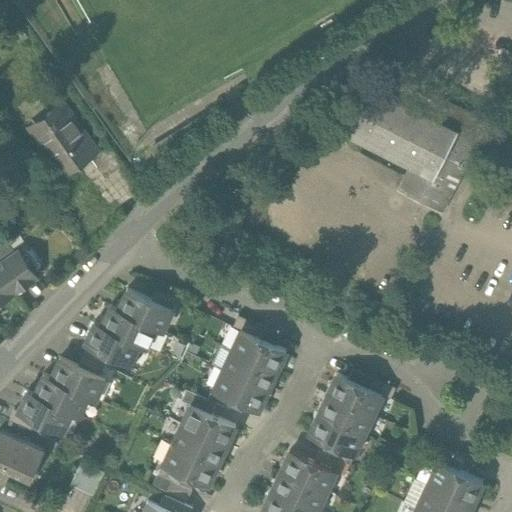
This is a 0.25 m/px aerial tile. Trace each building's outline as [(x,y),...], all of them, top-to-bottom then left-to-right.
[(381,89),(369,84),(346,129),(412,164),(399,191),(441,213),(487,121),(390,71),(381,89)] [(89,90),(116,129),(130,119),(103,80),(89,90)] [(249,94),(243,98),(249,106),(255,102),(249,94)] [(91,148),(60,104),(46,114),(50,120),(33,133),(62,174),(89,155),(94,152),(91,148)] [(196,123),(201,131),(222,119),(217,110),(196,123)] [(170,138),(175,146),(201,131),(196,123),(170,138)] [(91,148),(94,152),(89,155),(103,175),(122,162),(105,138),(91,148)] [(150,151),(155,159),(175,146),(170,138),(150,151)] [(5,239),(12,249),(23,241),(16,231),(5,239)] [(0,257),(12,249),(5,239),(0,242),(0,257)] [(0,303),(38,276),(19,249),(0,262),(0,303)] [(117,309),(155,327),(163,331),(172,310),(151,300),(127,289),(118,309),(117,309)] [(156,289),(151,300),(172,310),(173,310),(178,299),(156,289)] [(139,343),(139,344),(146,347),(155,327),(117,309),(118,309),(110,305),(101,325),(101,326),(139,343)] [(254,336),(260,325),(238,315),(233,325),(240,329),(254,336)] [(139,344),(139,343),(101,326),(101,325),(94,322),(84,342),(88,344),(110,354),(130,363),(139,344)] [(260,325),(254,336),(276,346),(281,335),(260,325)] [(240,329),(231,349),(277,370),(276,370),(278,371),(283,361),(281,361),(286,350),(276,346),(254,336),(240,329)] [(83,355),(105,365),(110,354),(88,344),(83,355)] [(231,349),(222,368),(269,390),(274,381),(272,380),(276,370),(277,370),(231,349)] [(105,365),(83,355),(78,366),(100,376),(105,365)] [(100,376),(78,366),(60,357),(51,377),(50,377),(89,395),(88,396),(96,399),(105,379),(100,376)] [(269,390),(222,368),(213,388),(234,398),(258,409),(263,399),(265,400),(269,390)] [(369,389),(374,378),(352,368),(347,379),(369,389)] [(89,395),(50,377),(51,377),(43,374),(34,394),(72,412),(79,415),(88,396),(89,395)] [(325,393),(372,415),(382,395),(369,389),(347,379),(336,374),(332,384),(330,383),(325,393)] [(374,378),(369,389),(382,395),(390,399),(395,388),(374,378)] [(229,409),(234,398),(213,388),(212,388),(207,399),(216,403),(229,409)] [(72,412),(34,394),(27,390),(17,411),(35,419),(63,432),(72,412)] [(207,399),(194,393),(189,404),(190,404),(211,414),(216,403),(207,399)] [(318,413),(363,434),(372,415),(325,393),(321,402),(323,403),(318,413)] [(235,425),(211,414),(190,404),(181,424),(228,446),(232,436),(230,435),(235,425)] [(14,409),(9,420),(30,430),(35,419),(17,411),(14,409)] [(363,434),(318,413),(316,412),(312,422),(314,423),(309,433),(333,444),(354,454),(363,434)] [(223,455),(228,446),(181,424),(172,443),(217,464),(222,454),(223,455)] [(44,449),(1,429),(0,430),(0,479),(3,481),(9,468),(27,476),(34,461),(37,463),(44,449)] [(217,464),(172,443),(163,463),(184,473),(208,484),(213,474),(214,475),(219,465),(217,464)] [(354,454),(333,444),(328,455),(341,461),(350,465),(355,454),(354,454)] [(464,459),(442,449),(437,460),(459,470),(464,459)] [(314,462),(290,450),(285,460),(283,460),(279,469),(280,470),(326,491),(335,471),(314,462)] [(319,451),(314,462),(335,471),(336,471),(341,461),(328,455),(319,451)] [(104,470),(83,460),(71,484),(93,495),(104,470)] [(437,460),(427,484),(474,506),(478,496),(476,495),(483,481),(459,470),(437,460)] [(163,463),(162,463),(157,474),(170,480),(179,484),(184,473),(163,463)] [(317,510),(326,491),(280,470),(276,480),(274,479),(270,489),(317,510)] [(179,484),(170,480),(165,490),(187,501),(192,490),(179,484)] [(427,484),(416,507),(426,511),(470,511),(474,506),(427,484)] [(316,511),(317,510),(270,489),(265,498),(267,499),(262,509),(268,511),(316,511)] [(173,511),(148,500),(141,511),(173,511)]
